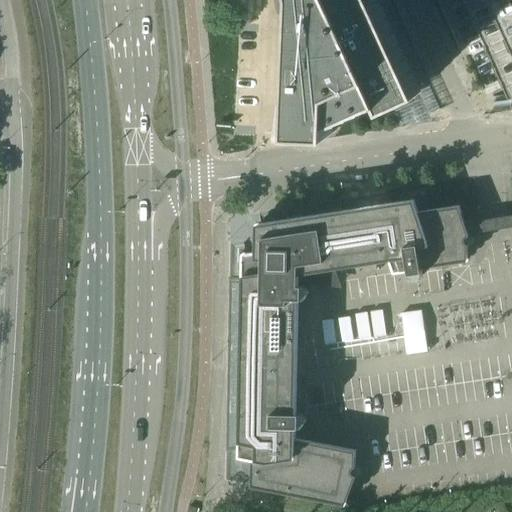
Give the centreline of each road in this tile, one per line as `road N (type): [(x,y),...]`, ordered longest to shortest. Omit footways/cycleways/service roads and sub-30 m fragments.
road 1 (secondary): [(85,0),(98,196),(82,511)]
road 2 (unclassified): [(12,93),(15,235),(0,474)]
road 3 (unclassified): [(511,137),(203,181)]
road 4 (secondary): [(127,511),(137,242)]
road 5 (secondary): [(136,139),(128,0)]
